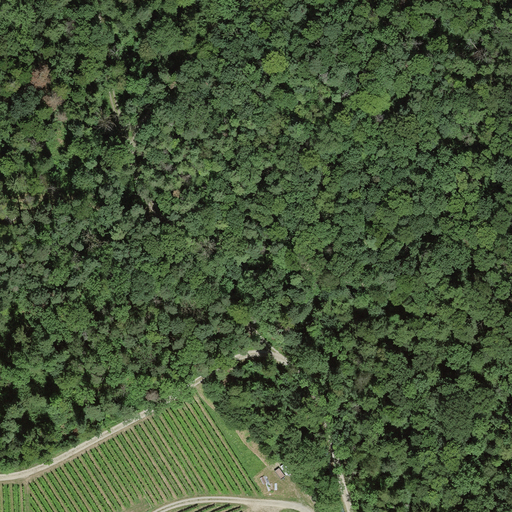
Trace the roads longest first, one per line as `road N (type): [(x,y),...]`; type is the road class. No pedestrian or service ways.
road 1 (track): [(0,475),(65,452),(252,350),(271,351),(312,384),(347,511)]
road 2 (track): [(94,0),(119,118),(149,201),(271,351)]
road 3 (track): [(161,219),(431,309),(511,372)]
road 4 (track): [(248,0),(196,52),(128,147)]
road 5 (track): [(159,511),(257,501),(309,511)]
